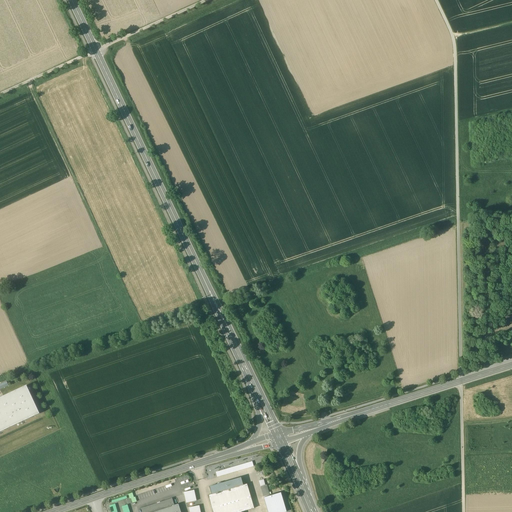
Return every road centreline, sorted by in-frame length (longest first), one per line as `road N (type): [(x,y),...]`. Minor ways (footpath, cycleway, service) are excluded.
road 1 (track): [(463,511),(453,36),(436,0)]
road 2 (secondary): [(255,386),(72,0)]
road 3 (tertiary): [(53,511),(249,447)]
road 4 (tertiary): [(317,426),(511,365)]
